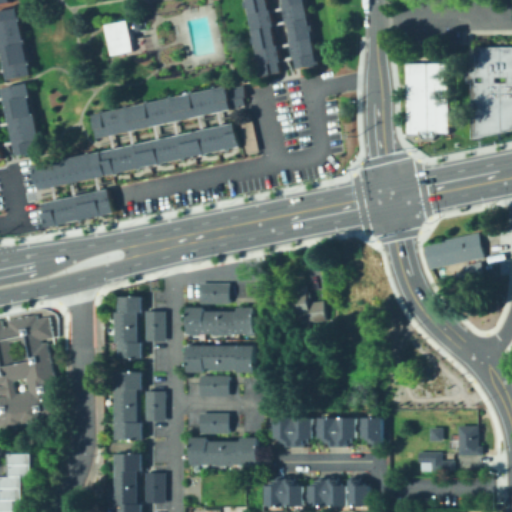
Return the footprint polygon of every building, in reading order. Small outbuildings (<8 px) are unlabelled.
[(242,0),(269,0),(285,71),(259,76),(242,0)] [(280,0),(306,0),(320,62),(295,67),(280,0)] [(0,12),(19,9),(33,75),(8,81),(0,42),(0,12)] [(127,19),(133,49),(111,53),(105,23),(127,19)] [(474,45),(511,45),(511,129),(468,140),(466,80),(466,69),(474,69),(474,45)] [(403,64),(403,136),(447,136),(446,64),(403,64)] [(29,84),(43,150),(18,156),(4,89),(29,84)] [(99,137),(95,116),(244,85),(246,95),(243,96),(245,106),(99,137)] [(244,152),(238,121),(251,118),(257,149),(244,152)] [(41,189),(36,167),(237,123),(242,146),(41,189)] [(47,227),(42,205),(111,190),(116,212),(47,227)] [(486,257),(431,269),(426,246),(444,242),(444,241),(481,233),(486,257)] [(488,283),(469,287),(465,265),(484,262),(488,283)] [(229,303),(200,302),(200,281),(229,282),(229,303)] [(308,284),(311,303),(326,301),(326,302),(336,300),(337,310),(327,311),(329,321),(296,325),(294,317),(287,318),(283,288),(308,284)] [(145,296),(145,313),(143,313),(143,341),(145,341),(145,358),(121,358),(121,343),(118,343),(118,312),(122,312),(122,296),(145,296)] [(207,311),(240,311),(240,307),(257,307),(258,334),(190,334),(190,307),(207,307),(207,311)] [(165,309),(165,339),(146,339),(146,309),(165,309)] [(38,314),(39,319),(51,316),(55,337),(44,340),(44,343),(49,342),(52,356),(54,359),(57,379),(58,387),(51,388),(52,395),(55,395),(57,403),(58,407),(59,416),(52,417),(53,421),(26,427),(26,429),(1,434),(0,427),(0,397),(8,396),(8,393),(2,395),(1,386),(6,385),(6,384),(0,385),(0,320),(4,320),(5,327),(11,325),(10,320),(20,318),(20,317),(31,315),(31,316),(38,314)] [(257,345),(258,372),(240,372),(240,370),(207,371),(207,372),(190,372),(190,345),(257,345)] [(145,372),(145,389),(143,389),(143,422),(145,422),(145,440),(118,440),(119,372),(145,372)] [(199,394),(200,373),(229,374),(229,395),(199,394)] [(166,389),(166,419),(146,419),(146,389),(166,389)] [(229,431),(200,432),(200,412),(229,411),(229,431)] [(316,423),(322,423),(322,417),(360,417),(360,423),(365,423),(365,417),(386,417),(386,446),(375,446),(374,443),(371,443),(371,440),(369,440),(368,438),(365,438),(365,431),(359,431),(359,437),(356,437),(356,442),(352,442),(352,446),(332,446),(332,444),(327,444),(327,441),(325,441),(325,438),(322,438),(322,432),(316,432),(316,437),(313,437),(312,442),(308,442),(308,446),(288,446),(288,444),(285,444),(285,440),(282,441),(282,438),(278,438),(278,417),(316,417),(316,423)] [(429,439),(442,439),(442,426),(429,426),(429,439)] [(485,447),(485,455),(461,455),(461,426),(480,426),(480,447),(485,447)] [(210,441),(244,441),(244,437),(261,437),(261,464),(194,464),(194,437),(210,437),(210,441)] [(39,452),(39,478),(29,479),(30,501),(26,501),(26,511),(0,511),(0,498),(3,498),(3,475),(12,475),(12,452),(39,452)] [(456,461),(456,471),(433,471),(433,462),(421,462),(421,452),(444,452),(444,461),(456,461)] [(145,453),(145,471),(144,470),(144,504),(145,504),(145,511),(118,511),(118,454),(145,453)] [(165,501),(145,500),(145,470),(165,470),(165,501)] [(303,480),(303,485),(306,485),(306,491),(312,491),(312,484),(316,484),(316,482),(321,482),(320,476),(341,476),(341,480),(346,480),(346,484),(350,484),(350,490),(353,490),(353,476),(363,476),(363,480),(369,480),(369,486),(372,486),(373,491),(376,491),(376,499),(373,499),(373,505),(353,505),(352,499),(350,499),(350,505),(312,505),(312,499),(307,499),(307,506),(268,506),(268,485),(272,485),(272,481),(278,481),(278,477),(298,477),(298,480),(303,480)]
